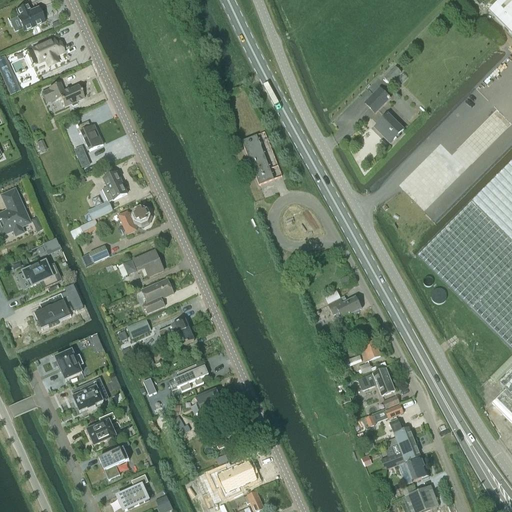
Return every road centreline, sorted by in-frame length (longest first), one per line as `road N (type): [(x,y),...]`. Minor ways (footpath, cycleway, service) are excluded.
road 1 (tertiary): [(302,511),(70,0)]
road 2 (unclassified): [(511,477),(303,112),(257,0)]
road 3 (primary): [(227,0),(452,418)]
road 4 (unclassified): [(464,511),(415,389),(338,244)]
road 5 (unclassified): [(338,244),(302,198),(278,207),(275,232),(290,245),(328,242)]
road 6 (residential): [(40,399),(91,511)]
